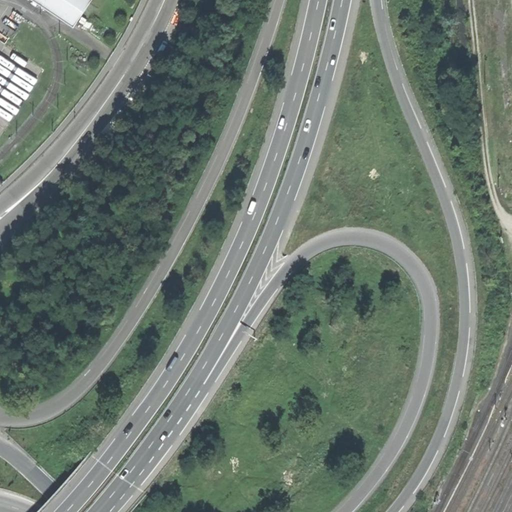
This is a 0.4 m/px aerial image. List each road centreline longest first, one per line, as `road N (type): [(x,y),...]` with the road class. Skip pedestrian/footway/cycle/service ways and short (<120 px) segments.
road 1 (trunk): [(317,0),(274,152),(212,299),(137,422),(64,511)]
road 2 (trunk): [(189,386),(215,370),(275,280),(307,249),(357,239),(401,257),(425,295),(424,367),(394,446),(343,511)]
road 3 (trunk): [(390,511),(438,430),(461,318),(452,233),(385,54),(374,0)]
road 4 (trunk): [(280,0),(238,121),(135,319),(86,382),(35,416)]
road 5 (trunk): [(189,386),(267,238),(341,0)]
road 6 (track): [(511,218),(500,211),(489,178),(471,0)]
road 7 (unclassified): [(68,154),(164,0)]
road 8 (trunk): [(99,511),(189,386)]
